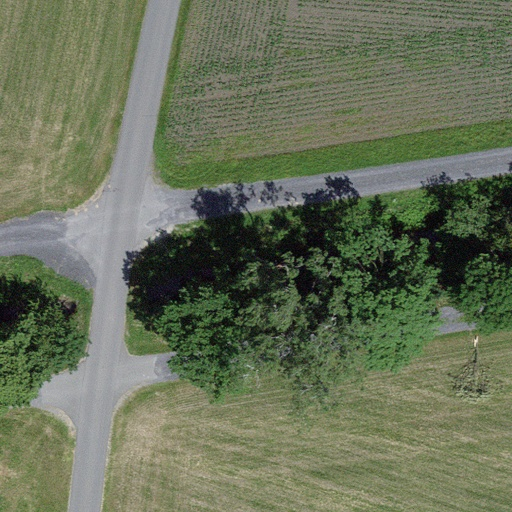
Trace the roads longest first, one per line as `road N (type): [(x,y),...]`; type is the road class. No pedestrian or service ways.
road 1 (unclassified): [(85,511),(114,232),(165,0)]
road 2 (track): [(0,395),(511,312)]
road 3 (track): [(511,163),(114,232)]
